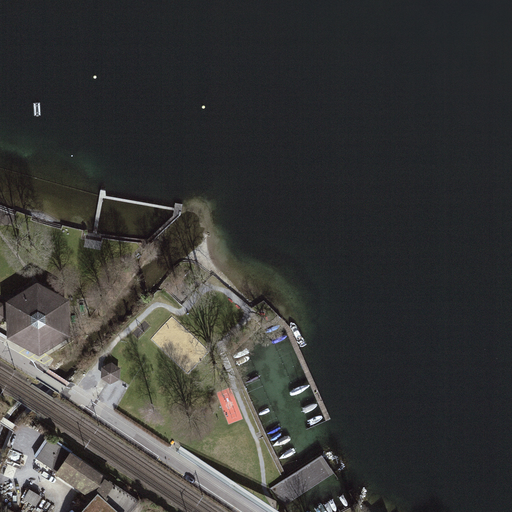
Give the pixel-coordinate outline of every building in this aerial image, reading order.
[(37,282),(5,302),(7,331),(10,334),(23,342),(38,353),(70,336),(69,300),(37,282)] [(102,366),(102,376),(110,383),(120,379),(120,368),(112,362),(102,366)] [(133,511),(142,502),(48,438),(33,459),(91,499),(82,510),(80,511),(133,511)] [(287,476),(268,488),(270,490),(280,507),(332,473),(321,456),(287,476)] [(31,488),(25,498),(38,505),(44,496),(31,488)]
